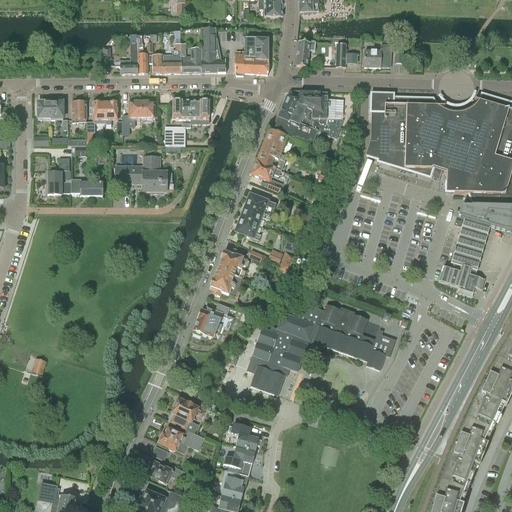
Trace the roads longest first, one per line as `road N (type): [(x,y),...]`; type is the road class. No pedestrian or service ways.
road 1 (unclassified): [(102,511),(276,90)]
road 2 (residential): [(20,84),(215,81),(276,90)]
road 3 (secondary): [(394,511),(511,286)]
road 4 (unclassified): [(511,87),(280,81)]
road 5 (residential): [(19,210),(172,206)]
road 6 (unclassified): [(20,84),(19,210)]
